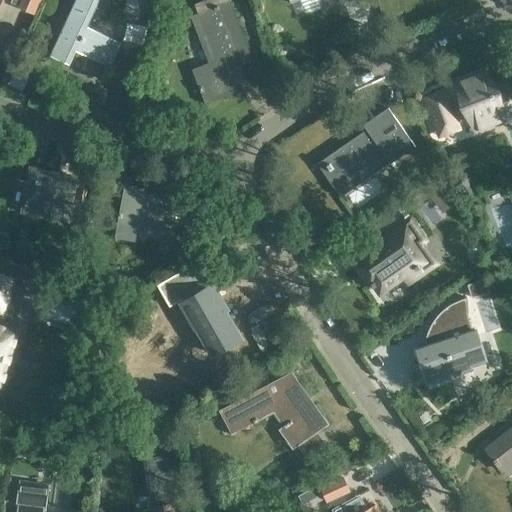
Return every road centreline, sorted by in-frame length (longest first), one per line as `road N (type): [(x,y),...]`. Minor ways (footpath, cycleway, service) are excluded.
road 1 (residential): [(446,511),(341,357),(227,162)]
road 2 (residential): [(227,162),(344,75),(511,5)]
road 3 (residential): [(0,103),(227,162)]
